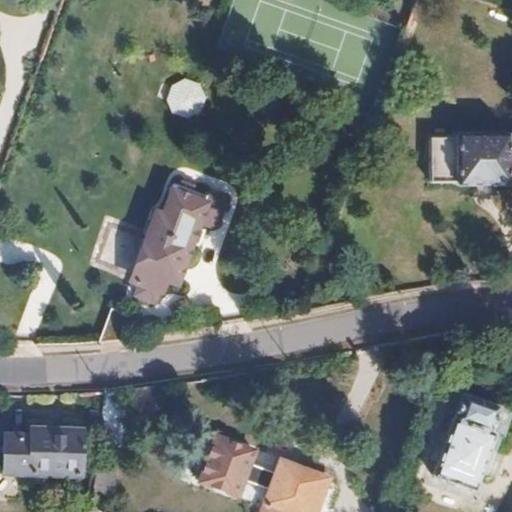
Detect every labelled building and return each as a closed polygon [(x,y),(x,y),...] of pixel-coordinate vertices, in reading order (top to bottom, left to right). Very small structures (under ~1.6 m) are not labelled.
[(79,103),(94,108),(131,0),(94,0),(60,96),(74,100),(107,6),(112,8),(79,103)] [(191,77),(215,11),(185,0),(151,0),(120,87),(180,108),(186,93),(191,77)] [(199,108),(203,95),(198,80),(191,77),(186,93),(179,111),(188,113),(199,108)] [(178,114),(117,94),(97,149),(157,171),(178,114)] [(511,182),(511,138),(505,139),(505,136),(454,137),(454,140),(427,140),(427,184),(454,184),(454,186),(508,185),(508,183),(511,182)] [(0,220),(2,215),(24,155),(8,149),(0,171),(0,220)] [(204,226),(195,223),(206,193),(175,181),(164,212),(156,209),(132,276),(140,279),(137,286),(139,291),(147,294),(152,290),(154,284),(161,280),(164,274),(175,278),(182,274),(185,267),(181,261),(188,256),(191,248),(189,242),(198,244),(204,226)] [(120,338),(130,313),(128,305),(119,302),(113,305),(100,340),(101,340),(120,338)] [(96,340),(107,310),(88,304),(74,341),(96,340)] [(123,430),(128,388),(115,389),(102,390),(99,428),(123,430)] [(493,437),(493,436),(489,434),(497,408),(460,396),(452,421),(449,420),(430,478),(474,493),(493,437)] [(502,440),(511,413),(497,408),(489,434),(493,436),(493,437),(502,440)] [(1,470),(78,471),(78,429),(28,428),(28,435),(2,434),(1,470)] [(209,433),(193,486),(240,500),(256,446),(209,433)] [(313,511),(325,479),(321,477),(322,472),(321,470),(318,466),(309,462),(302,467),(301,471),(276,462),(258,511),(313,511)]
